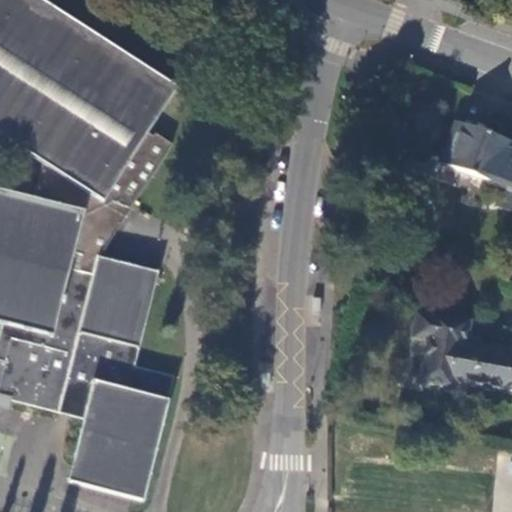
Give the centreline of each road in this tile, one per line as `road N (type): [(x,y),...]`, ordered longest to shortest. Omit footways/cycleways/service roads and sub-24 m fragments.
road 1 (tertiary): [(338,4),(301,242),(285,511)]
road 2 (tertiary): [(338,4),(511,66)]
